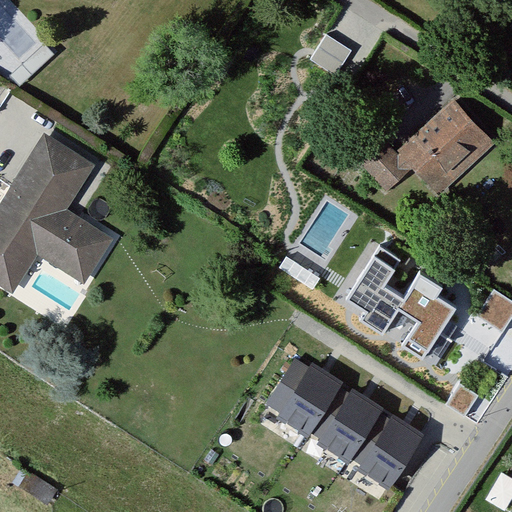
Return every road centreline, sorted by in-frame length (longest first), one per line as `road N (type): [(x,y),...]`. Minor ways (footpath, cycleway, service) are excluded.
road 1 (residential): [(511,103),(353,0)]
road 2 (residential): [(435,511),(511,396)]
